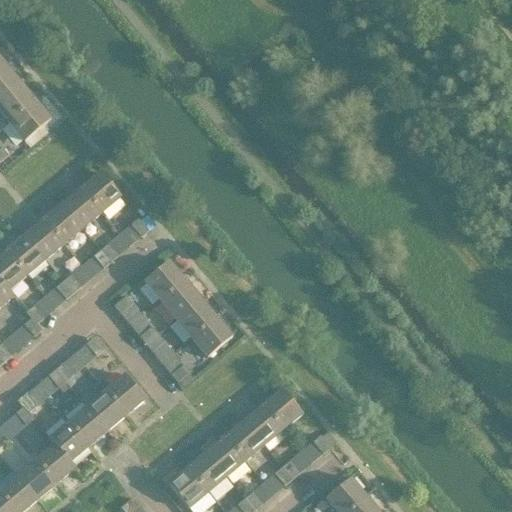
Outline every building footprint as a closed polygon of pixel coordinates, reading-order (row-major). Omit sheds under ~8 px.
[(0,97),(18,83),(2,64),(0,65),(0,97)] [(0,115),(7,124),(34,102),(18,83),(0,97),(0,115)] [(34,102),(7,124),(24,144),(50,122),(34,102)] [(99,175),(80,191),(101,215),(120,199),(99,175)] [(80,191),(61,206),(82,231),(101,215),(80,191)] [(82,231),(61,206),(43,222),(63,247),(82,231)] [(140,239),(148,233),(138,221),(130,227),(140,239)] [(43,222),(24,238),(45,262),(63,247),(43,222)] [(5,253),(26,278),(45,262),(24,238),(5,253)] [(107,247),(100,253),(110,265),(117,259),(107,247)] [(26,278),(5,253),(0,257),(0,285),(7,294),(8,293),(26,278)] [(102,271),(110,265),(100,253),(92,259),(102,271)] [(143,284),(159,303),(184,282),(168,263),(143,284)] [(70,278),(62,284),(72,296),(80,290),(70,278)] [(175,322),(200,301),(184,282),(159,303),(175,322)] [(65,302),(72,296),(62,284),(55,290),(65,302)] [(0,309),(12,299),(8,293),(7,294),(0,285),(0,309)] [(119,316),(131,306),(125,299),(113,309),(119,316)] [(191,341),(215,320),(200,301),(175,322),(191,341)] [(26,315),(31,321),(36,327),(43,321),(33,309),(26,315)] [(215,320),(191,341),(207,360),(231,339),(215,320)] [(41,333),(36,327),(31,321),(23,327),(33,339),(41,333)] [(139,339),(145,347),(157,337),(151,329),(139,339)] [(163,344),(157,337),(145,347),(151,354),(163,344)] [(95,359),(103,352),(93,340),(85,347),(95,359)] [(0,347),(0,346),(0,361),(3,365),(10,359),(0,347)] [(55,372),(65,384),(72,378),(62,366),(55,372)] [(170,377),(177,385),(189,375),(182,367),(170,377)] [(57,390),(65,384),(55,372),(47,378),(57,390)] [(123,377),(104,393),(125,418),(144,402),(123,377)] [(280,392),(261,408),(282,433),(301,416),(280,392)] [(106,434),(125,418),(104,393),(85,409),(106,434)] [(17,404),(22,410),(27,416),(34,409),(24,397),(17,404)] [(263,448),(282,433),(261,408),(242,424),(263,448)] [(87,449),(106,434),(85,409),(67,425),(87,449)] [(32,422),(27,416),(22,410),(15,416),(25,428),(32,422)] [(244,464),(263,448),(242,424),(224,439),(244,464)] [(87,449),(67,425),(47,441),(53,447),(53,446),(69,465),(69,464),(87,449)] [(319,438),(312,445),(322,456),(329,450),(319,438)] [(226,479),(244,464),(224,439),(205,455),(226,479)] [(53,446),(53,447),(34,462),(55,487),(74,471),(69,464),(69,465),(53,446)] [(205,455),(186,470),(207,495),(226,479),(205,455)] [(36,502),(55,487),(34,462),(16,478),(36,502)] [(281,470),(291,482),(298,476),(288,464),(281,470)] [(188,511),(207,495),(186,470),(167,486),(188,511)] [(284,488),(291,482),(281,470),(274,476),(284,488)] [(24,511),(36,502),(16,478),(0,490),(0,496),(12,511),(24,511)] [(333,511),(350,511),(366,500),(349,480),(325,501),(333,511)] [(244,501),(252,511),(255,511),(261,507),(251,495),(244,501)] [(0,511),(12,511),(0,496),(0,511)] [(132,500),(120,510),(121,511),(133,511),(138,508),(132,500)] [(375,511),(366,500),(350,511),(375,511)] [(240,511),(252,511),(244,501),(236,507),(240,511)]
